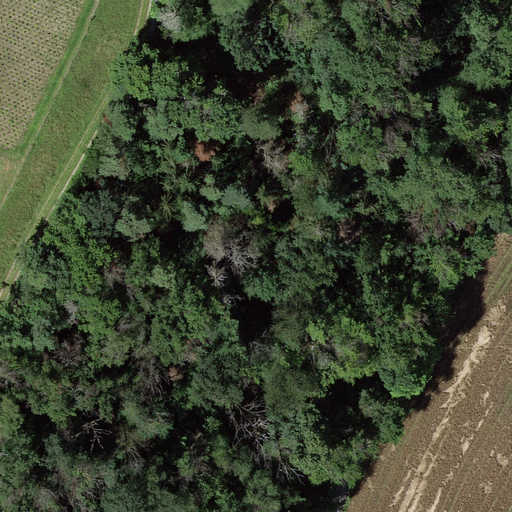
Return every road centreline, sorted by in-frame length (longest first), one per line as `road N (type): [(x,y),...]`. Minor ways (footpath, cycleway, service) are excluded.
road 1 (track): [(158,0),(142,51),(0,350)]
road 2 (unclassified): [(330,511),(390,376),(511,179)]
